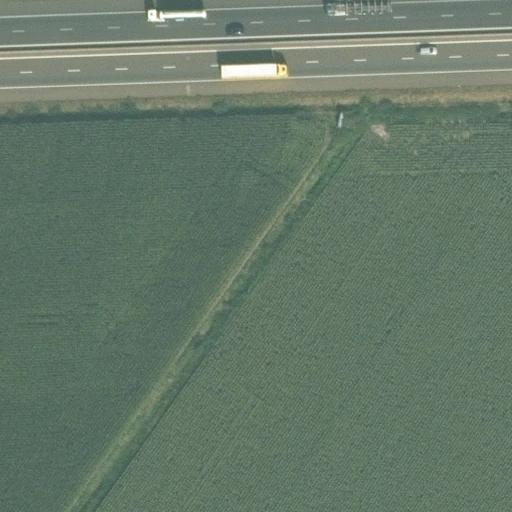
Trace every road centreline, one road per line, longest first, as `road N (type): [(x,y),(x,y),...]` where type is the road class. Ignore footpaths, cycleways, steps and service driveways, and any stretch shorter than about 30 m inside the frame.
road 1 (motorway): [(511,12),(0,29)]
road 2 (motorway): [(0,73),(511,56)]
